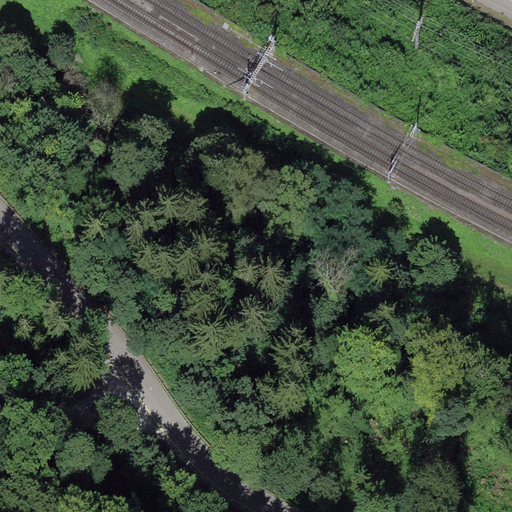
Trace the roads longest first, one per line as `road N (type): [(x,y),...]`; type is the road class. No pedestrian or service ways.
road 1 (residential): [(263,511),(199,465),(73,295),(0,219)]
road 2 (track): [(138,392),(60,414),(0,395)]
